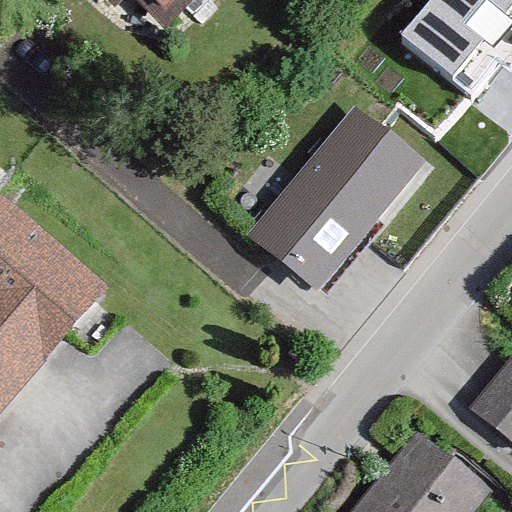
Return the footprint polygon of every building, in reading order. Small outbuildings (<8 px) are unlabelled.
[(111,0),(158,51),(213,0),(111,0)] [(511,0),(434,0),(405,34),(467,88),(511,36),(511,0)] [(425,170),(355,111),(248,240),(319,298),(425,170)] [(0,202),(0,450),(122,303),(0,202)] [(511,379),(483,413),(511,438),(511,379)] [(414,433),(351,511),(493,511),(501,502),(414,433)]
